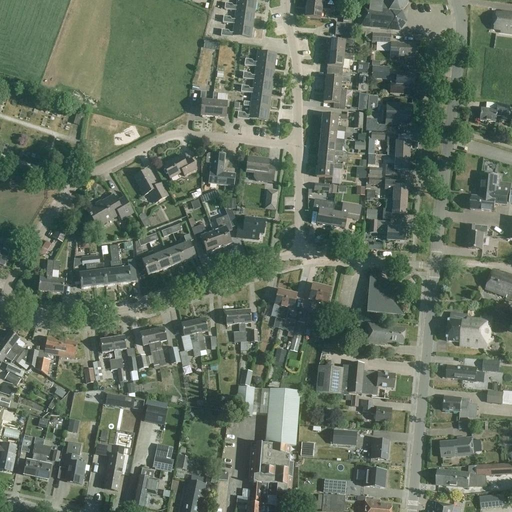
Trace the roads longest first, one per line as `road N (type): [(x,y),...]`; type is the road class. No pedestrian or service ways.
road 1 (residential): [(6,301),(11,278),(80,180),(175,134),(294,146)]
road 2 (residential): [(299,254),(98,315),(6,301)]
road 3 (tertiary): [(434,266),(462,31),(455,0)]
road 4 (tertiary): [(411,511),(434,266)]
road 5 (residential): [(294,146),(296,54),(285,0)]
road 6 (residential): [(434,266),(299,254)]
